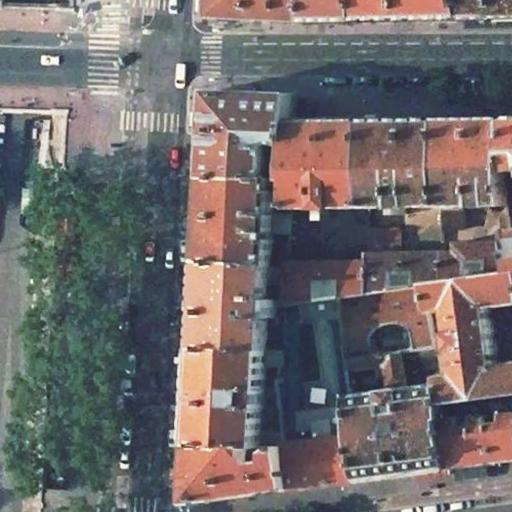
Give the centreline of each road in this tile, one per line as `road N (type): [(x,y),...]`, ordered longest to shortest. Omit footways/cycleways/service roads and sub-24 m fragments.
road 1 (primary): [(170,63),(147,511)]
road 2 (secondary): [(511,54),(211,54),(170,63)]
road 3 (primary): [(170,63),(133,70),(0,65)]
